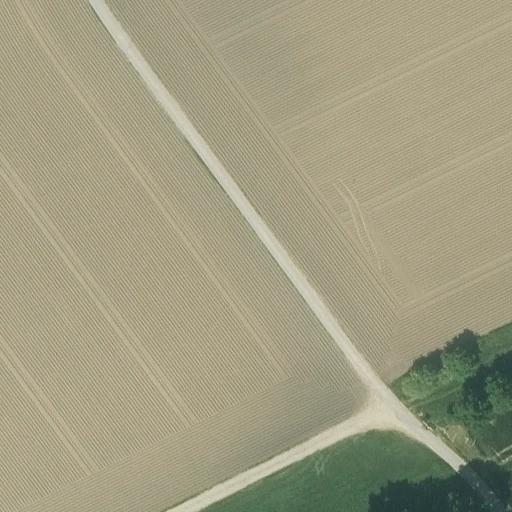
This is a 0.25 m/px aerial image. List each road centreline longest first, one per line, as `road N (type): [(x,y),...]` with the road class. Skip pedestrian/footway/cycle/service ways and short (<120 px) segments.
road 1 (unclassified): [(91,0),(175,158),(498,511)]
road 2 (track): [(403,416),(203,511)]
